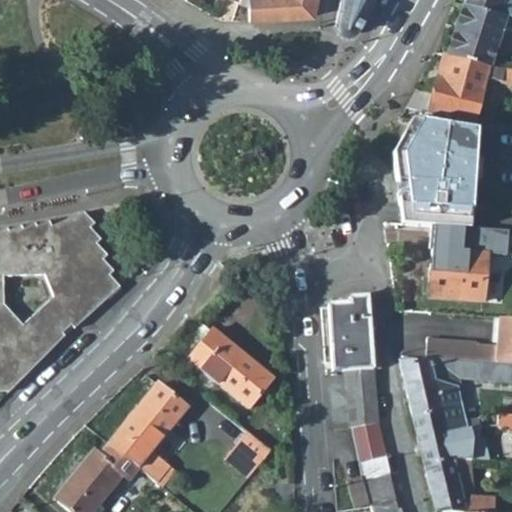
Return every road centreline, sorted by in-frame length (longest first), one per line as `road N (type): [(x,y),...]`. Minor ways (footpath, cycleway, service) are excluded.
road 1 (tertiary): [(0,460),(147,315),(208,220)]
road 2 (residential): [(319,511),(297,279)]
road 3 (residential): [(385,294),(388,361),(427,511)]
road 4 (residential): [(168,136),(0,163)]
road 5 (residential): [(0,199),(167,170)]
road 6 (tertiary): [(303,118),(374,67),(418,0)]
road 7 (residential): [(106,0),(213,86)]
